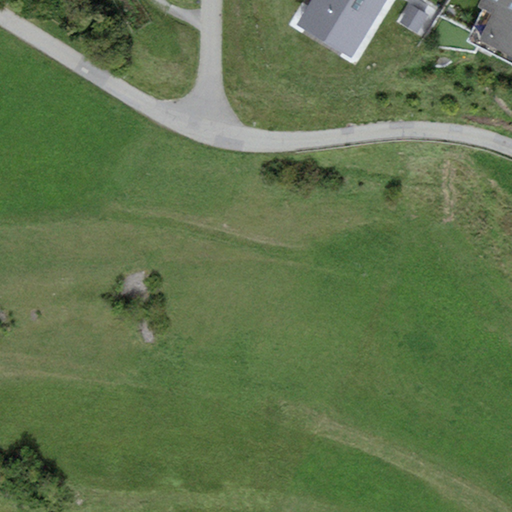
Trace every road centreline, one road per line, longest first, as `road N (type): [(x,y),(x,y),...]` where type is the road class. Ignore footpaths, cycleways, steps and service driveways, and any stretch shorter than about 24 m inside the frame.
road 1 (unclassified): [(511,149),(408,127),(279,144),(215,135)]
road 2 (unclassified): [(215,135),(154,109),(0,18)]
road 3 (residential): [(215,135),(212,0)]
